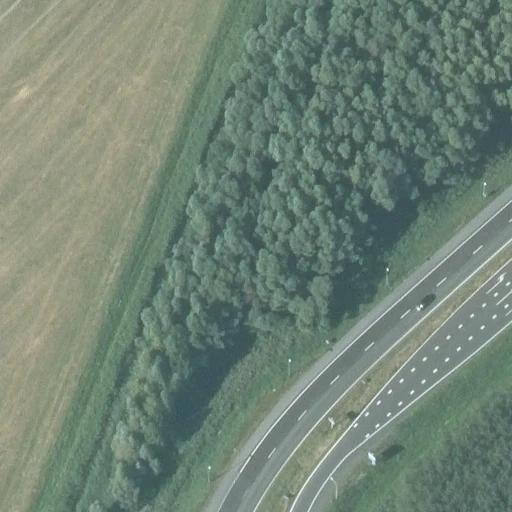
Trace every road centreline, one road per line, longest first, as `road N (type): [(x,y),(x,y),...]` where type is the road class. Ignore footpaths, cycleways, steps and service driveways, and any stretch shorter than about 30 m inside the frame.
road 1 (motorway): [(511,222),(336,382),(291,430),(236,511)]
road 2 (motorway): [(300,511),(357,435),(511,295)]
